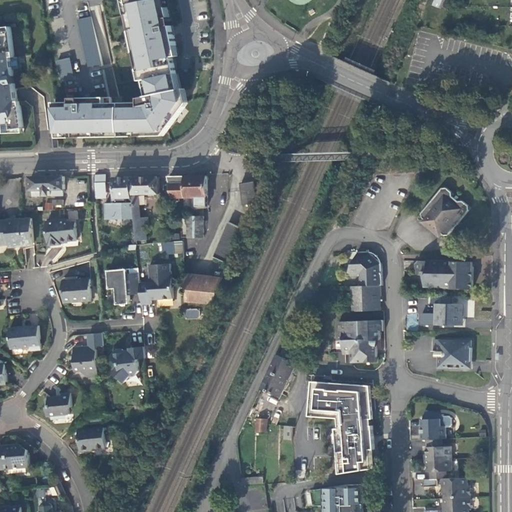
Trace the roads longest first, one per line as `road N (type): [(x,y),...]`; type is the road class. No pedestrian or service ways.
road 1 (residential): [(232,441),(338,236)]
road 2 (secondary): [(217,124),(181,156),(0,163)]
road 3 (residential): [(398,384),(391,251),(355,234),(338,236)]
road 4 (secondary): [(312,61),(460,127)]
road 5 (residential): [(88,511),(69,462),(10,412)]
road 6 (residential): [(398,384),(403,511)]
